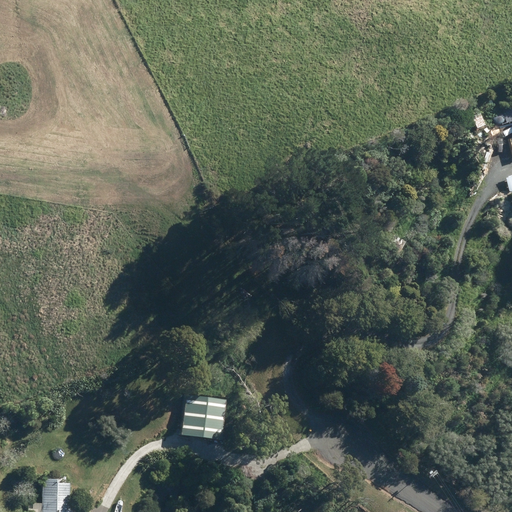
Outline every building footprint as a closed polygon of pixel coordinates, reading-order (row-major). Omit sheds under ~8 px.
[(482,113),(472,117),(482,141),(492,137),(482,113)] [(511,137),(511,131),(506,129),(490,162),(498,166),(511,137)] [(392,265),(406,241),(394,235),(380,258),(392,265)] [(221,400),(179,396),(176,435),(217,439),(221,400)] [(44,481),(43,502),(28,502),(28,511),(75,511),(68,511),(69,482),(66,482),(66,477),(44,476),(44,481)]
